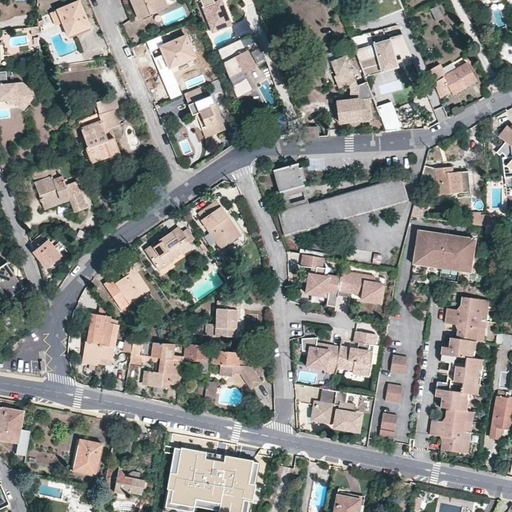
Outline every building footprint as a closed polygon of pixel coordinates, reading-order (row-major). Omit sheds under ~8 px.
[(132,0),(128,0),(136,19),(141,18),(132,0)] [(132,0),(141,18),(165,8),(161,0),(132,0)] [(221,0),(220,0),(215,2),(213,0),(200,0),(212,31),(231,24),(221,0)] [(368,0),(375,18),(395,10),(390,0),(368,0)] [(402,7),(399,0),(390,0),(395,10),(402,7)] [(78,1),(56,10),(67,36),(89,27),(78,1)] [(437,6),(430,10),(436,21),(442,18),(437,6)] [(50,12),(53,25),(59,23),(56,10),(50,12)] [(67,36),(68,39),(90,30),(89,27),(67,36)] [(243,45),(255,41),(253,35),(241,39),(243,45)] [(160,47),(169,68),(194,57),(185,36),(160,47)] [(254,67),(240,40),(238,38),(221,46),(218,47),(233,90),(248,82),(243,72),(254,67)] [(38,39),(30,39),(30,50),(38,50),(38,39)] [(373,44),(375,54),(357,59),(364,76),(396,66),(389,40),(373,44)] [(353,49),(357,59),(375,54),(373,44),(353,49)] [(265,58),(258,45),(249,50),(256,62),(265,58)] [(165,69),(169,68),(160,47),(157,48),(165,69)] [(326,69),(333,66),(331,62),(336,59),(334,52),(322,56),(326,69)] [(350,86),(351,88),(350,97),(353,98),(352,100),(336,102),(339,122),(348,120),(349,119),(371,117),(367,98),(371,97),(364,79),(356,82),(345,56),(336,59),(331,62),(333,66),(336,74),(334,76),(339,88),(350,84),(350,86)] [(450,91),(452,93),(476,79),(466,63),(445,74),(441,68),(438,63),(428,69),(437,93),(447,87),(450,91)] [(5,71),(0,71),(0,100),(15,99),(24,107),(35,93),(21,82),(7,84),(5,71)] [(433,86),(426,90),(433,106),(440,103),(433,86)] [(437,93),(439,97),(450,91),(447,87),(437,93)] [(195,114),(199,113),(204,125),(200,127),(205,137),(223,129),(209,95),(187,104),(192,116),(195,114)] [(384,131),(400,130),(390,101),(375,106),(384,131)] [(110,138),(106,140),(105,135),(103,129),(117,125),(112,109),(98,114),(100,121),(80,128),(86,147),(85,148),(91,166),(104,161),(103,156),(118,151),(113,137),(110,138)] [(199,113),(195,114),(200,127),(204,125),(199,113)] [(303,131),(304,137),(317,136),(316,125),(302,127),(303,131)] [(500,148),(507,153),(502,159),(504,178),(511,177),(511,178),(511,130),(507,126),(498,136),(505,143),(500,148)] [(201,138),(205,137),(200,127),(197,128),(201,138)] [(500,148),(497,153),(502,157),(502,159),(507,153),(500,148)] [(103,156),(104,161),(119,155),(118,151),(103,156)] [(408,203),(401,179),(307,205),(302,185),(309,183),(304,164),(272,172),(279,196),(283,195),(287,211),(279,213),(285,236),(408,203)] [(437,191),(438,194),(463,192),(463,195),(470,194),(468,171),(451,173),(447,173),(446,168),(434,169),(425,166),(419,187),(437,191)] [(63,180),(54,183),(52,179),(51,176),(34,182),(42,205),(68,196),(70,200),(74,211),(85,207),(75,181),(65,184),(63,180)] [(42,205),(43,209),(70,200),(68,196),(42,205)] [(201,219),(200,220),(221,249),(240,235),(216,200),(198,213),(201,219)] [(415,206),(411,216),(425,219),(428,209),(415,206)] [(171,261),(170,260),(181,252),(182,254),(191,247),(188,242),(181,232),(178,228),(146,250),(159,269),(171,261)] [(188,242),(193,239),(186,229),(181,232),(188,242)] [(444,236),(444,239),(427,237),(427,233),(417,232),(413,262),(424,264),(424,267),(435,269),(435,265),(448,267),(448,271),(460,273),(460,269),(471,271),(474,246),(475,240),(467,239),(466,243),(451,241),(451,237),(449,236),(449,232),(445,232),(444,236)] [(59,243),(53,247),(43,234),(30,241),(33,249),(32,252),(45,268),(65,253),(65,251),(59,243)] [(330,254),(300,249),(299,253),(329,259),(330,254)] [(373,253),(372,263),(381,263),(382,254),(373,253)] [(319,257),(310,255),(308,267),(311,268),(318,269),(316,275),(311,274),(307,294),(326,297),(326,292),(329,292),(338,294),(339,292),(341,276),(332,274),(331,279),(325,278),(326,273),(327,268),(328,269),(330,259),(324,258),(319,257)] [(4,263),(0,265),(0,282),(10,297),(22,288),(4,263)] [(104,285),(120,310),(149,291),(131,266),(122,272),(124,276),(116,282),(113,278),(104,285)] [(376,278),(353,274),(353,273),(342,271),(341,276),(339,292),(352,294),(352,293),(366,295),(365,301),(382,304),(385,285),(375,284),(376,278)] [(124,276),(122,272),(113,278),(116,282),(124,276)] [(0,282),(0,289),(7,299),(10,297),(0,282)] [(338,294),(329,292),(327,304),(327,306),(336,307),(338,296),(338,294)] [(459,324),(462,324),(461,329),(458,329),(456,337),(450,337),(449,345),(448,346),(443,346),(441,360),(454,362),(455,356),(465,357),(467,357),(470,339),(477,340),(478,328),(479,326),(480,312),(483,298),(462,295),(461,303),(465,304),(464,310),(460,309),(449,308),(446,322),(459,324)] [(34,298),(26,301),(34,325),(37,323),(39,320),(40,316),(34,298)] [(480,312),(489,313),(491,299),(483,298),(480,312)] [(206,335),(235,337),(236,320),(236,309),(240,310),(240,302),(220,301),(219,309),(217,309),(215,325),(206,324),(206,335)] [(479,326),(487,327),(489,316),(489,313),(480,312),(479,326)] [(99,358),(99,353),(105,316),(103,316),(92,314),(89,330),(87,330),(85,342),(88,342),(86,351),(84,351),(82,363),(97,366),(98,364),(99,358)] [(112,355),(114,343),(115,337),(117,332),(118,325),(117,325),(117,324),(111,320),(111,317),(105,316),(99,353),(112,355)] [(477,340),(485,341),(487,327),(479,326),(478,328),(477,340)] [(337,366),(337,367),(353,370),(352,373),(369,376),(373,353),(368,352),(369,345),(374,346),(376,334),(357,331),(355,342),(359,343),(357,350),(356,354),(351,353),(352,349),(340,347),(340,348),(337,366)] [(495,347),(508,349),(510,335),(497,333),(495,347)] [(321,349),(316,348),(317,344),(318,338),(302,339),(302,351),(309,352),(307,366),(326,370),(326,364),(337,366),(340,348),(321,345),(321,349)] [(477,340),(470,339),(467,357),(474,358),(477,340)] [(161,358),(160,363),(158,372),(148,371),(147,385),(167,388),(168,384),(180,385),(182,369),(184,358),(184,356),(172,354),(173,343),(133,341),(133,343),(131,350),(131,353),(161,358)] [(184,358),(190,359),(197,360),(196,372),(207,373),(211,346),(186,344),(184,356),(184,358)] [(250,365),(252,356),(212,351),(211,362),(220,363),(218,375),(233,376),(233,371),(240,372),(252,389),(262,382),(250,365)] [(130,358),(136,359),(160,363),(161,358),(131,353),(130,358)] [(391,371),(404,373),(408,356),(394,354),(391,371)] [(470,392),(473,393),(478,359),(474,358),(467,357),(465,357),(464,367),(454,365),(452,379),(462,380),(461,390),(463,391),(470,392)] [(483,359),(478,359),(473,393),(478,393),(483,359)] [(337,366),(326,364),(326,370),(325,372),(336,374),(337,367),(337,366)] [(450,410),(449,416),(446,415),(434,414),(432,428),(444,430),(447,431),(446,435),(443,435),(441,449),(462,452),(464,432),(466,418),(468,410),(461,409),(463,391),(461,390),(451,389),(452,382),(438,380),(436,395),(442,395),(441,406),(447,407),(447,410),(450,410)] [(214,384),(206,383),(203,398),(211,399),(214,384)] [(386,400),(400,403),(403,385),(389,383),(386,400)] [(334,391),(318,388),(316,401),(332,404),(334,391)] [(347,393),(336,391),(334,404),(338,404),(338,410),(331,409),(332,406),(315,404),(313,418),(329,421),(330,416),(336,417),(335,425),(357,429),(359,414),(353,413),(355,405),(345,403),(347,393)] [(336,391),(334,391),(332,404),(316,401),(315,404),(332,406),(331,409),(338,410),(338,404),(334,404),(336,391)] [(461,409),(468,410),(470,392),(463,391),(461,409)] [(511,430),(511,426),(511,397),(508,397),(508,398),(505,397),(505,394),(499,393),(499,396),(497,396),(490,438),(498,439),(499,433),(500,429),(504,429),(511,430)] [(23,412),(2,408),(0,419),(0,440),(17,444),(23,412)] [(476,411),(468,410),(466,418),(474,420),(476,411)] [(393,438),(394,431),(396,431),(399,415),(384,412),(381,436),(393,438)] [(464,432),(472,433),(474,420),(466,418),(464,432)] [(472,433),(464,432),(462,452),(469,453),(472,433)] [(102,445),(79,440),(73,471),(95,476),(102,445)] [(259,511),(267,466),(178,450),(168,508),(190,511),(198,511),(200,504),(232,509),(231,511),(259,511)] [(153,470),(159,471),(161,463),(154,461),(153,470)] [(128,477),(127,479),(123,479),(123,477),(118,471),(107,469),(104,489),(103,496),(111,498),(111,495),(126,498),(127,494),(139,496),(142,483),(138,482),(139,475),(132,474),(128,477)] [(346,497),(345,502),(359,504),(361,496),(338,491),(337,494),(346,497)] [(346,497),(337,494),(333,511),(357,511),(359,504),(345,502),(346,497)] [(413,510),(419,511),(422,498),(416,497),(413,510)] [(423,511),(427,511),(430,499),(422,498),(419,511),(423,511)]
